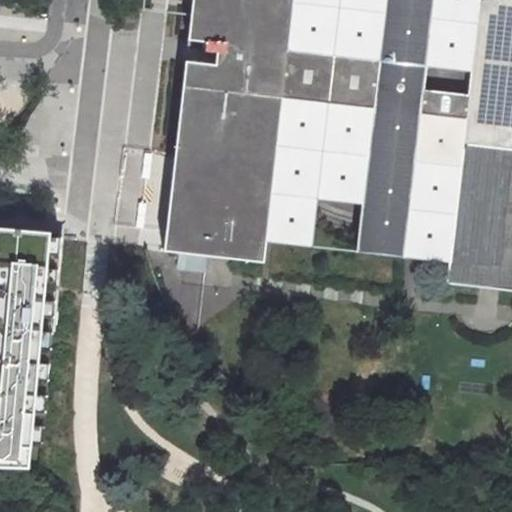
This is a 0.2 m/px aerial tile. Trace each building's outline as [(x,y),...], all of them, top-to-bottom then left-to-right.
[(446,266),(494,272),(492,281),(501,282),(499,293),(511,294),(511,0),(478,0),(467,98),(421,92),(432,0),(384,0),(376,64),(286,53),(292,0),(194,0),(189,43),(206,45),(206,53),(193,51),(191,53),(190,64),(186,63),(162,253),(166,254),(168,258),(172,259),(177,258),(179,255),(257,265),(260,244),(280,96),(323,102),(320,126),(321,137),(324,147),(329,163),(336,171),(341,175),(347,178),(353,176),(359,170),(362,166),(365,159),(358,208),(353,254),(401,260),(419,114),(464,120),(446,266)] [(292,0),(286,53),(376,64),(384,0),(292,0)] [(467,98),(478,0),(432,0),(421,92),(467,98)] [(280,96),(260,244),(308,248),(314,202),(358,208),(365,159),(362,166),(359,170),(353,176),(347,178),(341,175),(336,171),(329,163),(324,147),(321,137),(320,126),(323,102),(280,96)] [(446,266),(464,120),(419,114),(401,260),(446,266)] [(0,464),(20,466),(38,468),(50,335),(58,238),(0,232),(0,464)] [(444,286),(499,293),(501,282),(492,281),(494,272),(446,266),(444,286)]
